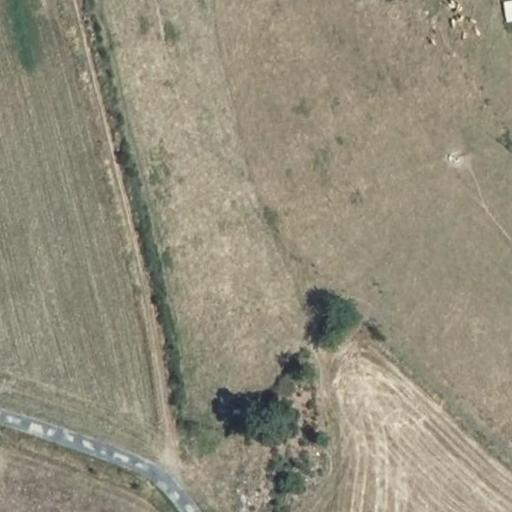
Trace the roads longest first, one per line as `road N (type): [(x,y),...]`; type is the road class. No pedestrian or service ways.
road 1 (track): [(74,0),(138,261),(169,487)]
road 2 (unclassified): [(191,511),(152,471),(0,415)]
